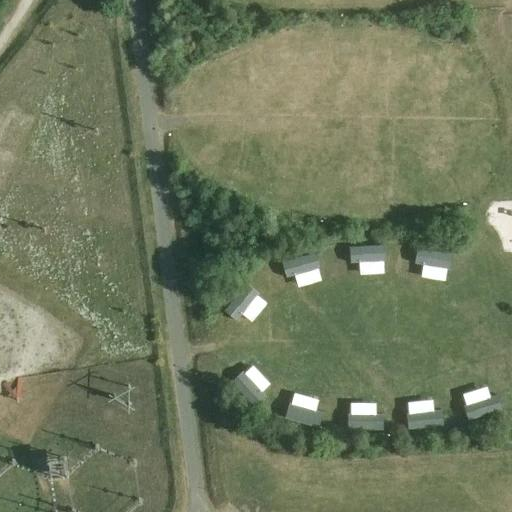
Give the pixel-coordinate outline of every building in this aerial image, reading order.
[(333,46),(334,65),(373,63),(371,44),(333,46)] [(406,72),(442,76),(444,56),(409,51),(406,72)] [(303,67),(300,53),(260,62),(264,76),(303,67)] [(212,114),(235,88),(220,74),(196,100),(212,114)] [(227,180),(217,167),(225,161),(214,147),(191,163),(212,191),(227,180)] [(338,232),(373,232),(374,222),(362,222),(363,204),(338,204),(338,232)] [(349,264),(350,278),(358,278),(359,291),(387,289),(385,262),(349,264)] [(419,266),(416,293),(447,295),(450,269),(419,266)] [(282,276),(281,293),(295,293),(295,299),(322,299),(322,277),(282,276)] [(242,330),(250,338),(269,319),(248,298),(224,322),(236,335),(242,330)] [(253,377),(232,394),(251,417),(273,400),(253,377)] [(503,414),(491,416),(489,402),(461,405),(465,436),(505,431),(503,414)] [(285,431),(313,441),(321,414),(293,405),(285,431)] [(406,414),(406,429),(434,429),(434,414),(406,414)] [(376,431),(376,417),(350,416),(349,430),(376,431)] [(445,442),(444,430),(405,433),(406,445),(445,442)] [(64,497),(63,461),(48,461),(48,497),(64,497)]
